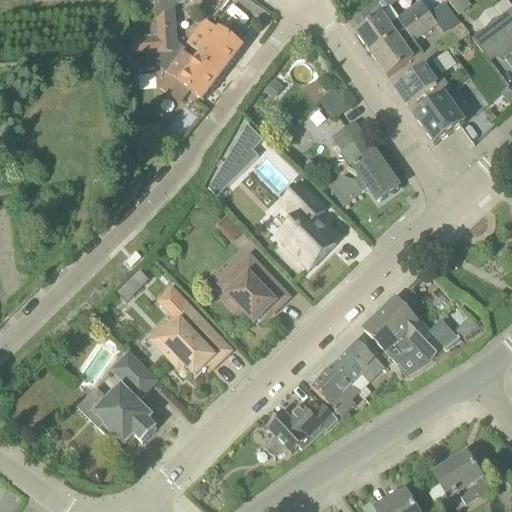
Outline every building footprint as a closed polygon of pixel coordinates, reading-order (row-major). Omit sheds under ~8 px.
[(188,0),(156,0),(158,20),(175,9),(188,0)] [(272,15),(251,0),(235,0),(266,23),(272,15)] [(459,19),(472,9),(468,4),(464,0),(454,0),(449,5),(455,14),(459,19)] [(511,7),(507,0),(497,8),(504,17),(500,20),(492,23),(485,32),(473,41),(491,65),(501,57),(511,70),(511,7)] [(371,57),(429,15),(422,5),(398,22),(401,26),(393,32),(382,17),(356,35),(371,57)] [(158,20),(158,22),(156,22),(156,26),(157,37),(171,36),(177,36),(176,21),(175,9),(158,20)] [(371,57),(387,80),(413,61),(400,42),(408,36),(414,43),(437,27),(429,15),(371,57)] [(222,79),(243,51),(208,24),(190,48),(201,57),(198,60),(198,61),(222,79)] [(157,37),(159,56),(160,56),(161,71),(168,76),(158,89),(180,104),(188,92),(203,103),(222,79),(198,61),(198,60),(177,44),(177,36),(171,36),(157,37)] [(394,90),(408,109),(425,97),(432,106),(445,97),(445,96),(452,91),(432,63),(423,70),(394,90)] [(273,82),(263,93),(273,102),(284,91),(273,82)] [(349,110),(336,94),(322,106),(335,122),(349,110)] [(435,148),(465,126),(445,97),(432,106),(414,118),(435,148)] [(247,127),(235,147),(246,159),(252,153),(262,143),(247,127)] [(355,171),(360,179),(354,184),(362,195),(369,191),(378,204),(399,190),(354,127),(335,141),(355,171)] [(325,213),(300,187),(278,208),(293,224),(278,239),(310,271),(335,246),(313,224),(325,213)] [(228,218),(215,230),(231,246),(243,234),(228,218)] [(225,303),(238,316),(241,312),(254,325),(274,306),(278,310),(289,300),(249,258),(229,278),(237,288),(227,298),(229,299),(225,303)] [(130,281),(140,292),(149,283),(140,273),(130,281)] [(429,335),(396,301),(363,332),(397,367),(407,357),(420,370),(431,362),(443,351),(446,354),(461,345),(441,323),(429,335)] [(164,331),(169,336),(157,348),(179,371),(184,366),(195,377),(213,360),(218,365),(230,354),(197,319),(186,329),(181,324),(179,326),(174,321),(164,331)] [(469,320),(452,336),(459,343),(479,331),(469,320)] [(361,395),(385,370),(357,342),(333,367),(361,395)] [(112,373),(140,401),(157,384),(129,356),(112,373)] [(343,420),(356,408),(352,404),(361,395),(333,367),(332,368),(332,367),(310,389),(330,408),(343,420)] [(121,389),(109,402),(97,391),(77,411),(110,444),(116,438),(124,447),(133,437),(142,446),(157,432),(148,423),(151,419),(121,389)] [(283,458),(288,453),(291,456),(298,449),(303,454),(326,432),(327,434),(338,423),(324,408),(313,419),(303,408),(289,421),(283,414),(266,430),(275,439),(270,444),(268,446),(268,448),(268,450),(268,454),(269,457),(270,458),(273,459),(277,459),(280,459),(283,458)] [(467,457),(434,478),(449,501),(458,495),(466,508),(495,492),(485,476),(481,478),(467,457)] [(190,495),(199,503),(205,498),(205,491),(199,485),(190,495)] [(416,511),(406,495),(378,511),(416,511)]
